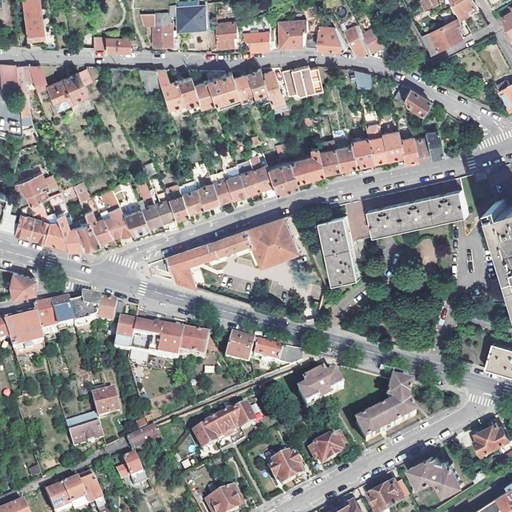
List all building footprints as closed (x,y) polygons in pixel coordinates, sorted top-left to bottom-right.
[(39,0),(22,0),(26,37),(33,36),(35,38),(41,37),(42,35),(43,34),(39,0)] [(430,0),(419,0),(418,0),(425,14),(435,9),(433,5),(430,0)] [(474,0),(460,0),(456,3),(462,14),(464,18),(472,13),(470,9),(478,5),(474,0)] [(454,12),(462,14),(456,3),(438,13),(440,18),(453,11),(454,12)] [(141,14),(144,25),(153,24),(154,46),(174,45),(174,51),(182,52),(181,40),(174,40),(174,36),(177,36),(177,32),(174,32),(173,23),(171,23),(171,14),(179,14),(178,7),(177,4),(170,5),(170,7),(170,12),(141,14)] [(206,4),(178,7),(179,14),(180,30),(208,27),(206,4)] [(318,16),(317,34),(320,34),(319,48),(333,49),(346,50),(347,47),(336,28),(322,26),(323,19),(320,19),(320,16),(318,16)] [(459,19),(444,26),(453,43),(464,38),(459,27),(463,25),(459,19)] [(310,25),(308,20),(279,23),(280,35),(281,46),(305,44),(305,33),(309,33),(310,25)] [(239,21),(217,24),(219,47),(241,45),(239,21)] [(364,21),(359,25),(373,50),(384,45),(375,27),(365,32),(364,21)] [(344,30),(355,51),(374,56),(356,25),(344,30)] [(444,26),(425,35),(435,53),(438,51),(453,43),(444,26)] [(21,46),(19,30),(6,29),(8,46),(21,46)] [(249,31),(252,51),(271,49),(271,46),(269,30),(249,31)] [(317,34),(309,33),(305,33),(305,44),(305,47),(319,48),(320,34),(317,34)] [(43,34),(42,47),(57,48),(55,35),(43,34)] [(106,37),(106,50),(129,50),(129,37),(106,36),(106,37)] [(93,37),(93,49),(106,50),(106,37),(93,37)] [(189,38),(190,52),(200,52),(199,38),(189,38)] [(394,62),(386,47),(378,50),(383,59),(394,62)] [(404,66),(411,65),(407,51),(401,51),(403,65),(404,66)] [(15,64),(0,63),(0,65),(3,95),(18,93),(15,66),(15,64)] [(21,65),(21,66),(24,79),(32,76),(28,65),(21,65)] [(28,65),(32,76),(34,84),(44,81),(37,65),(28,65)] [(19,66),(15,66),(18,93),(21,114),(30,113),(26,93),(24,79),(21,66),(19,66)] [(300,67),(305,93),(323,89),(318,66),(309,68),(308,66),(306,66),(300,67)] [(116,67),(109,67),(113,82),(121,79),(116,67)] [(271,67),(272,70),(282,100),(288,98),(287,95),(281,71),(280,67),(271,67)] [(305,93),(300,67),(293,69),(291,70),(290,68),(281,71),(287,95),(297,93),(297,95),(305,93)] [(86,68),(79,71),(84,83),(91,80),(86,68)] [(156,69),(138,68),(146,91),(162,86),(156,69)] [(246,73),(253,92),(257,103),(269,98),(262,74),(260,68),(248,72),(246,73)] [(156,69),(162,86),(169,106),(184,101),(177,81),(177,79),(169,81),(164,69),(156,69)] [(230,70),(207,79),(214,101),(218,111),(242,102),(230,70)] [(237,76),(235,70),(230,70),(242,102),(242,103),(250,100),(247,94),(253,92),(246,73),(237,76)] [(272,70),(262,74),(269,98),(272,104),(282,100),(272,70)] [(354,70),(357,87),(373,87),(370,73),(354,70)] [(87,92),(88,91),(84,83),(79,71),(78,71),(46,86),(52,99),(69,92),(73,100),(74,99),(76,104),(89,98),(87,92)] [(200,101),(193,84),(191,75),(180,79),(177,81),(184,101),(185,103),(191,101),(192,104),(200,101)] [(207,79),(193,84),(200,101),(201,105),(214,101),(207,79)] [(511,109),(511,83),(510,85),(507,80),(497,86),(500,90),(511,110),(511,109)] [(429,100),(409,87),(402,84),(394,97),(406,104),(421,113),(429,100)] [(440,108),(425,131),(426,136),(430,156),(442,154),(437,128),(447,113),(440,108)] [(310,116),(304,117),(306,127),(312,126),(310,116)] [(367,137),(373,161),(387,158),(383,135),(382,133),(382,130),(381,124),(380,124),(378,122),(370,124),(369,126),(365,127),(367,133),(367,137)] [(382,133),(383,135),(387,158),(402,155),(399,139),(397,130),(382,133)] [(251,137),(253,146),(260,143),(257,135),(251,137)] [(413,136),(399,139),(402,155),(404,162),(415,160),(418,159),(414,139),(413,136)] [(426,136),(414,139),(418,159),(421,158),(430,156),(426,136)] [(350,141),(351,144),(355,165),(373,161),(367,137),(350,141)] [(288,153),(284,142),(276,145),(280,156),(288,153)] [(351,144),(335,148),(340,169),(355,165),(351,144)] [(314,146),(316,153),(323,172),(340,169),(335,148),(321,151),(319,146),(314,146)] [(316,153),(290,159),(296,178),(323,172),(316,153)] [(254,169),(261,167),(257,158),(250,160),(254,169)] [(268,167),(276,192),(279,191),(298,183),(296,178),(290,159),(268,167)] [(511,163),(486,171),(495,199),(511,193),(511,163)] [(159,171),(157,164),(146,168),(149,175),(159,171)] [(261,167),(254,169),(260,189),(265,187),(268,196),(277,193),(276,192),(268,167),(267,165),(261,167)] [(190,168),(198,189),(204,208),(219,203),(213,183),(210,176),(206,178),(209,185),(200,188),(196,176),(197,176),(194,167),(190,168)] [(71,177),(67,169),(61,172),(65,180),(71,177)] [(254,169),(240,174),(247,193),(260,189),(254,169)] [(0,181),(9,184),(11,176),(0,172),(0,219),(2,213),(7,193),(0,191),(0,181)] [(223,180),(213,183),(219,203),(233,198),(227,179),(225,175),(224,172),(221,173),(223,180)] [(41,201),(48,198),(45,190),(42,191),(41,188),(47,185),(41,173),(14,185),(17,190),(23,188),(30,205),(41,201)] [(240,174),(227,179),(233,198),(247,193),(240,174)] [(153,199),(145,180),(137,183),(144,198),(148,196),(150,200),(153,199)] [(130,181),(121,184),(126,196),(135,192),(130,181)] [(75,186),(79,196),(81,201),(90,198),(84,183),(75,186)] [(166,188),(169,198),(175,218),(180,216),(184,225),(192,222),(189,213),(182,194),(178,183),(166,188)] [(63,200),(64,202),(79,196),(75,186),(60,193),(63,200)] [(112,188),(105,191),(113,206),(111,207),(115,215),(108,218),(108,217),(103,218),(111,237),(121,234),(121,236),(132,232),(125,214),(122,208),(112,188)] [(198,189),(182,194),(189,213),(204,208),(198,189)] [(376,236),(469,214),(463,189),(445,193),(418,200),(380,208),(370,210),(376,236)] [(51,205),(63,200),(60,193),(48,198),(51,205)] [(138,200),(139,202),(148,227),(161,223),(155,203),(145,207),(142,198),(138,200)] [(169,198),(155,203),(161,223),(166,221),(169,230),(178,227),(175,218),(169,198)] [(496,202),(511,253),(511,206),(508,207),(505,200),(496,202)] [(34,215),(45,211),(41,201),(30,205),(34,215)] [(137,209),(125,214),(132,232),(148,227),(139,202),(135,203),(137,209)] [(347,211),(362,210),(361,202),(346,203),(347,211)] [(111,207),(101,212),(103,217),(103,218),(108,217),(108,218),(115,215),(111,207)] [(88,218),(98,241),(111,237),(103,218),(103,217),(100,218),(100,220),(97,221),(94,211),(90,213),(88,209),(85,210),(88,218)] [(55,215),(58,223),(68,249),(76,249),(83,248),(74,228),(69,229),(63,214),(59,215),(57,212),(54,213),(55,215)] [(15,217),(2,213),(0,219),(0,229),(3,231),(11,233),(15,217)] [(21,215),(20,218),(15,234),(24,237),(29,238),(34,218),(21,215)] [(47,216),(50,223),(58,223),(55,215),(47,216)] [(350,228),(347,216),(321,221),(335,284),(361,278),(357,260),(350,228)] [(20,218),(15,217),(11,233),(15,234),(20,218)] [(50,223),(34,218),(29,238),(35,240),(44,242),(50,223)] [(73,224),(74,228),(83,248),(83,250),(100,244),(98,241),(88,218),(73,224)] [(302,253),(287,218),(246,231),(189,250),(143,265),(143,273),(192,287),(190,265),(250,245),(251,249),(257,247),(266,267),(302,253)] [(58,223),(50,223),(44,242),(56,246),(68,249),(58,223)] [(35,277),(13,271),(10,282),(13,296),(34,291),(35,277)] [(76,324),(76,326),(96,322),(100,300),(92,299),(81,297),(81,303),(77,303),(75,298),(69,300),(76,324)] [(51,303),(58,326),(65,324),(65,326),(76,324),(69,300),(67,300),(51,303)] [(100,300),(96,322),(114,325),(115,320),(121,321),(121,320),(124,305),(113,303),(100,300)] [(36,313),(41,330),(58,326),(51,303),(49,304),(34,307),(36,313)] [(18,317),(16,311),(3,314),(5,320),(18,317)] [(10,337),(14,347),(25,345),(26,349),(33,347),(32,343),(44,340),(41,330),(36,313),(22,317),(19,318),(5,321),(10,337)] [(0,320),(0,343),(1,343),(0,340),(10,337),(5,321),(5,320),(0,320)] [(121,321),(116,348),(130,350),(130,349),(135,323),(121,320),(121,321)] [(135,323),(130,349),(178,359),(178,356),(184,331),(176,329),(154,325),(153,327),(141,324),(135,323)] [(184,331),(178,356),(181,357),(180,359),(187,361),(188,356),(204,359),(206,350),(216,349),(209,337),(192,333),(184,331)] [(248,363),(254,339),(237,335),(230,333),(224,357),(248,363)] [(254,355),(290,364),(304,359),(304,352),(283,348),(280,346),(257,340),(254,355)] [(494,342),(487,369),(511,375),(511,346),(511,347),(494,342)] [(15,350),(18,359),(25,357),(22,348),(15,350)] [(326,376),(323,370),(304,380),(307,386),(298,391),(307,407),(320,400),(321,401),(332,395),(332,394),(343,388),(335,372),(326,376)] [(413,385),(393,379),(388,396),(390,399),(394,400),(394,403),(357,422),(366,440),(383,432),(416,414),(411,404),(410,399),(410,395),(413,385)] [(114,389),(92,395),(97,412),(98,417),(120,411),(114,389)] [(257,422),(247,404),(234,410),(233,411),(242,426),(243,429),(257,422)] [(242,426),(233,411),(234,410),(233,409),(220,416),(229,433),(242,426)] [(75,445),(105,439),(98,417),(97,412),(68,421),(75,445)] [(229,433),(220,416),(208,422),(217,439),(229,433)] [(135,423),(138,430),(147,426),(145,419),(135,423)] [(217,439),(208,422),(206,423),(207,424),(194,431),(203,449),(218,441),(217,439)] [(487,428),(497,446),(511,439),(504,425),(501,427),(498,422),(487,428)] [(162,435),(157,426),(127,439),(132,449),(162,435)] [(482,453),(497,446),(487,428),(476,434),(478,438),(476,440),(482,453)] [(324,439),(333,457),(345,451),(342,446),(345,444),(339,433),(336,435),(335,433),(324,439)] [(333,457),(324,439),(312,445),(313,447),(310,449),(315,460),(319,458),(322,463),(333,457)] [(280,457),(292,479),(302,474),(300,468),(303,467),(296,453),(293,455),(291,451),(280,457)] [(142,481),(148,478),(145,471),(142,472),(135,455),(124,460),(126,465),(117,469),(120,475),(129,471),(134,482),(140,479),(142,481)] [(283,484),(292,479),(280,457),(271,462),(273,466),(269,468),(276,481),(280,479),(283,484)] [(447,493),(465,483),(453,462),(445,466),(442,465),(437,464),(433,457),(411,468),(421,486),(438,478),(447,493)] [(492,472),(499,467),(495,461),(489,465),(492,472)] [(38,465),(29,468),(32,475),(41,472),(38,465)] [(79,479),(90,504),(98,501),(102,511),(104,511),(109,510),(93,473),(79,479)] [(381,484),(391,503),(406,495),(396,478),(391,481),(390,480),(381,484)] [(64,485),(72,506),(74,511),(90,504),(79,479),(64,485)] [(511,511),(511,480),(504,486),(507,490),(474,511),(511,511)] [(391,503),(381,484),(373,489),(373,490),(368,492),(378,510),(391,503)] [(54,511),(57,511),(72,506),(64,485),(62,486),(54,490),(53,487),(49,489),(50,491),(47,493),(53,508),(54,511)] [(220,493),(230,511),(239,507),(238,506),(243,504),(233,486),(220,493)] [(411,493),(421,511),(428,511),(417,490),(411,493)] [(201,491),(194,494),(197,500),(204,496),(201,491)] [(230,511),(220,493),(206,500),(212,511),(230,511)] [(341,511),(363,511),(356,498),(338,507),(341,511)] [(28,511),(24,502),(0,511),(28,511)]
